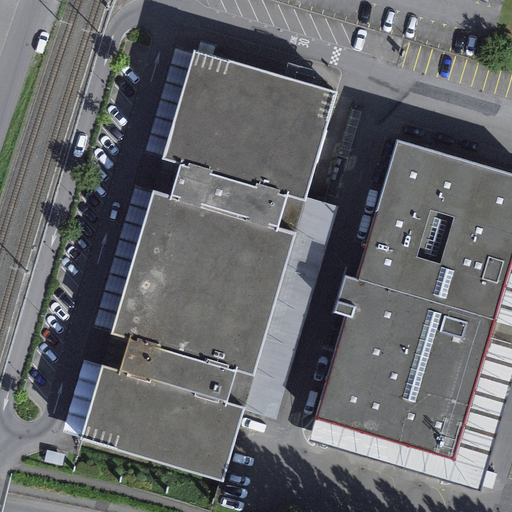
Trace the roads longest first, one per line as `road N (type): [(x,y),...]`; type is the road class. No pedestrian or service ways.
road 1 (unclassified): [(0,452),(51,420),(167,7)]
road 2 (unclassified): [(167,7),(149,7),(113,35),(0,430)]
road 3 (unclassified): [(511,108),(167,7)]
